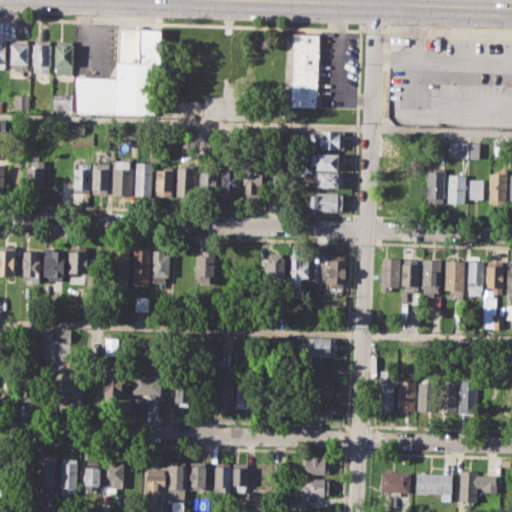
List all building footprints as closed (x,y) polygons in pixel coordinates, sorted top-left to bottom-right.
[(74,112),(75,76),(115,77),(117,27),(161,29),(158,115),(74,112)] [(290,33),(319,34),(317,105),(287,105),(290,33)] [(10,38),(29,39),(28,70),(14,70),(14,67),(10,67),(10,38)] [(32,43),(35,43),(35,40),(48,40),(48,43),(51,43),(51,65),(47,65),(47,72),(31,71),(32,43)] [(53,73),(54,44),(58,44),(58,40),(71,40),(71,44),(74,45),(73,74),(53,73)] [(250,44),(270,44),(270,74),(266,73),(266,78),(249,78),(250,44)] [(13,94),(28,95),(27,110),(13,110),(13,94)] [(52,94),(71,95),(71,111),(51,110),(52,94)] [(70,123),(84,123),(84,132),(70,132),(70,123)] [(319,130),(344,131),(344,149),(318,148),(319,130)] [(491,139),(505,140),(505,154),(491,153),(491,139)] [(449,141),(480,141),(479,157),(448,157),(449,141)] [(310,152),(344,152),(344,170),(316,169),(316,163),(310,162),(310,152)] [(115,160),(122,160),(122,156),(132,157),(132,194),(112,194),(112,164),(115,164),(115,160)] [(30,159),(44,159),(44,190),(25,190),(25,171),(30,171),(30,159)] [(136,161),(153,162),(152,196),(135,195),(136,161)] [(73,162),(90,162),(89,192),(72,192),(73,162)] [(92,162),(109,162),(108,193),(92,193),(92,162)] [(181,163),(194,163),(193,195),(176,195),(177,167),(181,167),(181,163)] [(243,164),(262,165),(260,197),(245,197),(246,184),(242,184),(243,164)] [(388,164),(400,164),(400,169),(406,169),(405,201),(387,201),(388,164)] [(156,169),(163,169),(163,165),(173,165),(172,195),(155,195),(156,169)] [(199,165),(217,166),(217,193),(199,193),(199,165)] [(426,171),(432,171),(432,167),(446,168),(445,203),(425,202),(426,171)] [(488,172),(494,173),(494,169),(506,169),(505,200),(488,199),(488,172)] [(222,170),(238,171),(237,195),(221,195),(222,170)] [(313,171),(344,172),(343,188),(317,187),(317,180),(313,179),(313,171)] [(448,173),(448,201),(465,201),(465,174),(448,173)] [(469,178),(483,178),(483,198),(468,197),(469,178)] [(308,191),(343,192),(343,210),(308,209),(308,191)] [(0,245),(16,245),(14,275),(0,274),(0,245)] [(69,246),(86,246),(85,283),(68,282),(69,246)] [(110,247),(130,248),(128,286),(109,285),(110,247)] [(133,248),(150,249),(150,281),(145,281),(145,286),(132,285),(133,248)] [(23,250),(40,250),(40,282),(31,282),(31,275),(23,275),(23,250)] [(44,254),(52,254),(52,250),(64,250),(63,279),(43,279),(44,254)] [(154,250),(153,282),(166,282),(166,277),(170,277),(171,254),(165,254),(165,250),(154,250)] [(202,250),(215,250),(214,277),(210,277),(210,283),(199,283),(200,278),(196,278),(196,255),(202,255),(202,250)] [(243,256),(248,256),(249,253),(260,253),(260,256),(263,256),(262,279),(242,279),(243,256)] [(290,253),(289,287),(302,287),(302,281),(308,281),(309,265),(301,265),(301,254),(290,253)] [(265,279),(266,257),(269,257),(269,254),(281,254),(281,258),(285,258),(285,280),(265,279)] [(328,287),(330,254),(345,255),(345,259),(348,259),(347,281),(349,282),(349,288),(328,287)] [(382,257),(400,257),(399,286),(391,286),(390,291),(381,291),(382,257)] [(401,293),(402,263),(405,263),(405,258),(417,258),(416,263),(419,263),(418,290),(407,290),(407,293),(401,293)] [(424,258),(422,294),(432,295),(432,291),(439,291),(440,258),(424,258)] [(444,288),(445,259),(465,260),(464,295),(450,294),(450,288),(444,288)] [(468,260),(467,295),(484,296),(485,261),(468,260)] [(488,260),(487,296),(494,296),(495,293),(502,293),(503,261),(488,260)] [(136,296),(149,296),(148,310),(135,310),(136,296)] [(430,297),(440,297),(440,310),(430,309),(430,297)] [(454,301),(464,301),(463,315),(454,315),(454,301)] [(493,313),(503,313),(503,328),(493,328),(493,313)] [(55,328),(76,329),(76,343),(55,342),(55,328)] [(24,331),(40,331),(40,350),(24,349),(24,331)] [(311,336),(336,337),(336,355),(310,354),(311,336)] [(106,337),(119,337),(119,355),(105,355),(106,337)] [(216,357),(227,358),(226,366),(216,366),(216,357)] [(105,370),(123,371),(123,402),(104,401),(105,370)] [(380,370),(396,370),(395,409),(379,409),(380,370)] [(175,401),(175,372),(192,372),(192,401),(175,401)] [(501,373),(511,373),(511,402),(500,402),(501,373)] [(65,374),(81,374),(80,405),(62,404),(62,379),(65,379),(65,374)] [(132,374),(161,375),(161,397),(148,397),(148,393),(131,393),(132,374)] [(217,376),(233,376),(232,408),(216,408),(217,376)] [(19,377),(36,377),(36,403),(18,402),(19,377)] [(235,377),(234,408),(251,409),(252,377),(235,377)] [(398,378),(415,379),(415,410),(397,410),(398,378)] [(305,379),(334,380),(334,398),(304,397),(305,379)] [(460,379),(477,380),(476,412),(459,411),(460,379)] [(419,382),(436,382),(436,410),(418,410),(419,382)] [(439,383),(456,383),(455,411),(439,411),(439,383)] [(302,400),(333,401),(332,419),(301,417),(302,400)] [(36,453),(55,454),(54,491),(36,490),(36,453)] [(304,456),(330,457),(329,474),(304,473),(304,456)] [(61,458),(77,459),(76,495),(60,495),(61,458)] [(102,459),(101,482),(106,482),(106,486),(123,486),(124,463),(114,463),(114,460),(102,459)] [(171,460),(171,483),(167,483),(167,497),(186,498),(187,460),(171,460)] [(190,461),(189,489),(206,489),(207,462),(190,461)] [(274,461),(285,461),(284,476),(274,476),(274,461)] [(85,462),(99,462),(98,492),(85,492),(85,462)] [(215,462),(214,492),(229,492),(230,463),(215,462)] [(233,462),(233,491),(248,492),(249,463),(233,462)] [(145,510),(146,468),(165,468),(165,486),(161,486),(160,510),(145,510)] [(381,470),(411,471),(411,492),(380,491),(381,470)] [(459,470),(478,470),(478,475),(497,475),(497,492),(484,492),(484,486),(478,486),(477,501),(458,501),(459,470)] [(415,471),(452,472),(451,500),(441,500),(441,494),(414,493),(415,471)] [(305,476),(330,477),(329,496),(307,495),(307,509),(289,509),(289,496),(299,496),(299,480),(305,481),(305,476)] [(171,511),(172,500),(185,500),(184,511),(171,511)]
